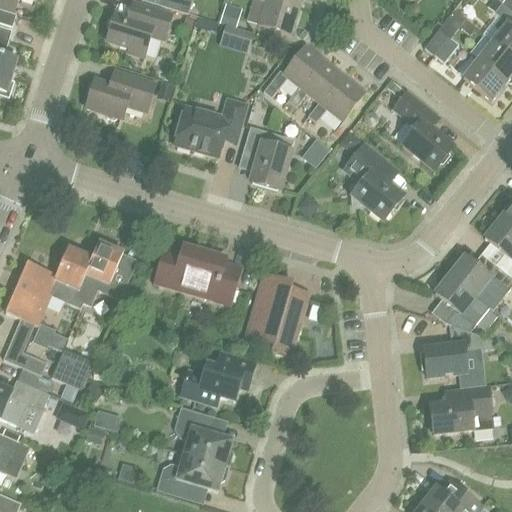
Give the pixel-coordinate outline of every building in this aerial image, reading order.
[(28,0),(35,2),(35,0),(0,0),(0,11),(13,15),(17,0),(28,0)] [(188,17),(193,2),(187,0),(163,0),(161,9),(188,17)] [(291,38),(299,10),(267,0),(252,0),(253,1),(265,5),(258,28),(291,38)] [(267,0),(299,10),(302,0),(267,0)] [(494,15),(501,5),(495,0),(487,10),(494,15)] [(511,0),(505,0),(501,5),(511,13),(511,0)] [(511,60),(511,13),(501,5),(494,15),(507,25),(492,44),(511,60)] [(218,28),(225,29),(228,31),(234,11),(224,8),(218,28)] [(143,25),(127,20),(116,16),(115,20),(110,22),(109,28),(111,32),(108,43),(131,51),(129,55),(144,60),(151,38),(165,43),(172,18),(147,10),(143,25)] [(0,26),(11,30),(15,17),(0,12),(0,26)] [(195,21),(186,19),(183,30),(192,32),(195,21)] [(463,25),(459,30),(470,38),(473,34),(463,25)] [(0,93),(6,95),(16,62),(3,57),(10,34),(0,30),(0,93)] [(434,58),(449,39),(439,32),(424,51),(434,58)] [(255,55),(258,43),(234,36),(231,48),(255,55)] [(444,66),(459,47),(449,39),(434,58),(444,66)] [(511,85),(511,60),(492,44),(478,62),(506,85),(507,85),(509,86),(511,85)] [(291,106),(325,64),(305,48),(283,77),(279,74),(268,88),(269,88),(264,95),(272,101),(276,94),(277,95),(288,81),(299,90),(288,104),(291,106)] [(491,104),(506,85),(478,62),(463,81),(491,104)] [(310,122),(344,80),(325,64),(291,106),(296,111),(307,97),(319,106),(308,120),(310,122)] [(148,114),(157,87),(131,79),(127,92),(97,83),(88,111),(124,122),(128,108),(148,114)] [(342,124),(365,96),(344,80),(310,122),(316,126),(327,112),(342,124)] [(391,84),(386,90),(396,97),(401,91),(391,84)] [(161,86),(157,101),(169,105),(174,89),(161,86)] [(440,121),(430,114),(407,95),(393,112),(416,130),(402,148),(434,173),(453,149),(431,132),(440,121)] [(186,111),(182,126),(176,129),(173,137),(177,143),(175,148),(195,154),(195,153),(220,160),(228,130),(229,130),(240,133),(247,109),(227,104),(223,121),(213,119),(215,113),(200,109),(199,115),(186,111)] [(291,156),(290,156),(293,143),(280,140),(250,132),(244,155),(259,159),(252,185),(281,193),(291,156)] [(316,143),(302,160),(316,171),(330,154),(316,143)] [(403,198),(388,186),(397,174),(386,165),(363,148),(344,172),(361,186),(360,188),(350,189),(353,211),(365,209),(383,223),(403,198)] [(511,207),(500,223),(511,232),(511,207)] [(511,283),(511,232),(500,223),(484,242),(504,258),(495,269),(511,283)] [(84,304),(83,305),(90,308),(97,292),(117,300),(129,272),(118,267),(123,255),(98,244),(91,260),(85,277),(85,278),(75,300),(84,304)] [(164,251),(154,285),(230,307),(236,286),(220,281),(224,267),(226,262),(182,249),(180,256),(164,251)] [(83,305),(84,304),(75,300),(85,278),(85,277),(91,260),(67,250),(56,278),(48,298),(80,312),(83,305)] [(487,279),(465,260),(450,279),(474,299),(482,290),(499,304),(511,288),(511,283),(495,269),(487,279)] [(35,329),(48,298),(56,278),(27,265),(5,316),(35,329)] [(290,360),(308,296),(291,291),(293,285),(264,277),(246,341),(273,349),(271,355),(290,360)] [(468,335),(481,320),(488,311),(474,299),(450,279),(434,298),(454,314),(444,326),(448,328),(468,335)] [(427,382),(466,378),(463,356),(492,353),(491,343),(468,335),(448,328),(450,349),(423,353),(427,382)] [(63,352),(68,342),(53,336),(48,349),(62,355),(63,352)] [(41,379),(47,366),(9,350),(3,363),(41,379)] [(62,355),(51,381),(80,393),(92,364),(63,352),(62,355)] [(247,393),(255,367),(220,356),(216,371),(206,368),(203,379),(187,374),(180,399),(217,410),(219,400),(235,405),(239,391),(247,393)] [(0,388),(0,422),(16,429),(33,437),(43,414),(50,397),(16,383),(12,394),(0,388)] [(95,405),(103,394),(91,385),(83,396),(95,405)] [(67,389),(62,401),(73,406),(78,394),(67,389)] [(492,432),(491,418),(488,390),(459,394),(460,407),(430,410),(433,439),(473,435),(492,432)] [(229,471),(230,468),(229,468),(232,458),(230,453),(232,443),(204,435),(208,422),(181,414),(175,434),(179,441),(188,444),(184,457),(229,471)] [(18,444),(21,438),(5,431),(2,437),(18,444)] [(101,448),(104,436),(88,431),(85,443),(101,448)] [(18,444),(2,437),(0,436),(0,474),(4,476),(9,464),(22,470),(30,449),(18,444)] [(228,473),(229,471),(184,457),(180,471),(171,468),(164,472),(158,492),(185,500),(189,487),(217,495),(220,486),(225,483),(228,473)] [(422,506),(429,511),(483,511),(450,486),(443,495),(436,490),(422,506)] [(0,497),(0,511),(18,511),(21,506),(0,497)]
